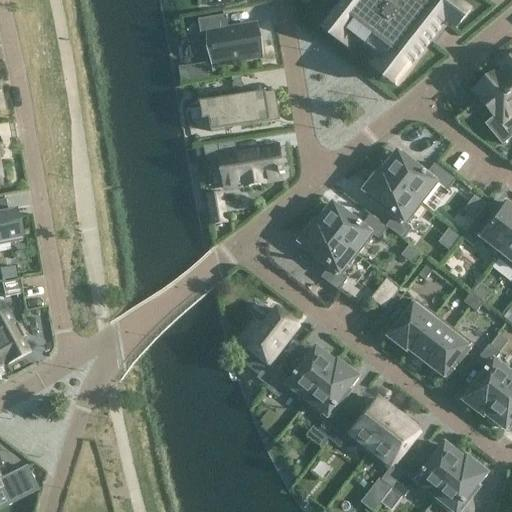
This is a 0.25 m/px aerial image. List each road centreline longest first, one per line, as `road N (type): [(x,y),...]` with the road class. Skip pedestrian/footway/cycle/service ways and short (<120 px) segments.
road 1 (residential): [(0,2),(69,361)]
road 2 (residential): [(511,458),(236,249)]
road 3 (residential): [(315,185),(277,0)]
road 4 (residential): [(51,511),(107,350)]
road 5 (residential): [(236,249),(107,350)]
road 6 (residential): [(414,102),(315,185)]
road 7 (residential): [(511,22),(414,102)]
road 8 (residential): [(414,102),(511,177)]
